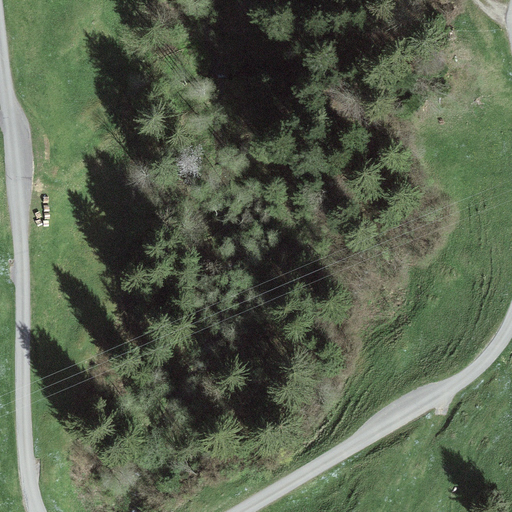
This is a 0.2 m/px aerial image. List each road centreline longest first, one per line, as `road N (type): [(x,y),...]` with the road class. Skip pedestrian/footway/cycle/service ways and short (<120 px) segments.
road 1 (unclassified): [(0,37),(21,242),(26,462),(37,511)]
road 2 (unclassified): [(239,511),(451,386),(484,361),(511,320)]
